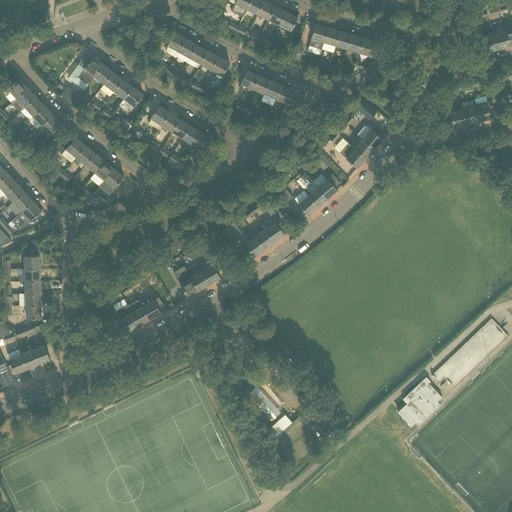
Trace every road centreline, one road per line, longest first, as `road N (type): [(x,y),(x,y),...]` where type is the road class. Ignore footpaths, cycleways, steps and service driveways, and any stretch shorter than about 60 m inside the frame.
road 1 (residential): [(67,379),(268,265),(357,193),(406,130)]
road 2 (residential): [(244,156),(237,141),(90,38),(84,23)]
road 3 (residential): [(339,96),(225,47),(165,14),(156,0)]
road 4 (residential): [(153,196),(145,178),(21,63),(16,46)]
road 5 (residential): [(67,379),(71,228)]
